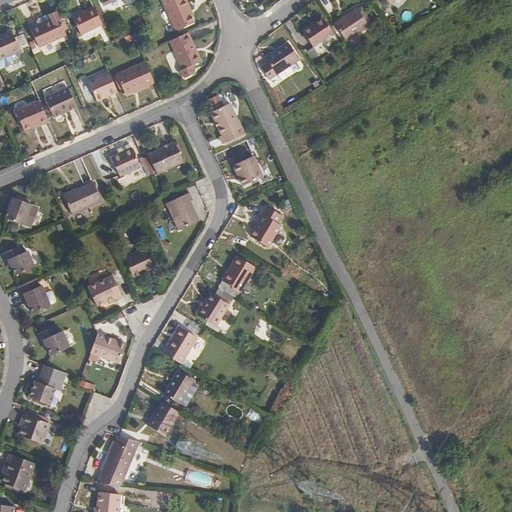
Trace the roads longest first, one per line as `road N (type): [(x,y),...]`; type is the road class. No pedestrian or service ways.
road 1 (residential): [(244,48),(458,511)]
road 2 (residential): [(180,101),(221,191),(219,220),(146,337),(118,410),(92,429),(62,511)]
road 3 (residential): [(180,101),(0,179)]
